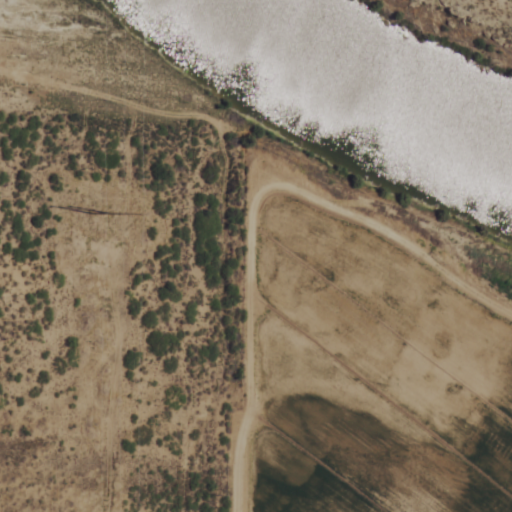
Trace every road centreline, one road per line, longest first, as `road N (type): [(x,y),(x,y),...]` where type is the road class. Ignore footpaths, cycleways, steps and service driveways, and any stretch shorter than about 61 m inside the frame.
road 1 (residential): [(238,511),(239,443),(256,399),(256,204),(275,191),(311,205),(358,202)]
road 2 (residential): [(230,201),(231,161),(211,121),(0,69)]
road 3 (residential): [(424,413),(319,378),(284,380),(256,399)]
